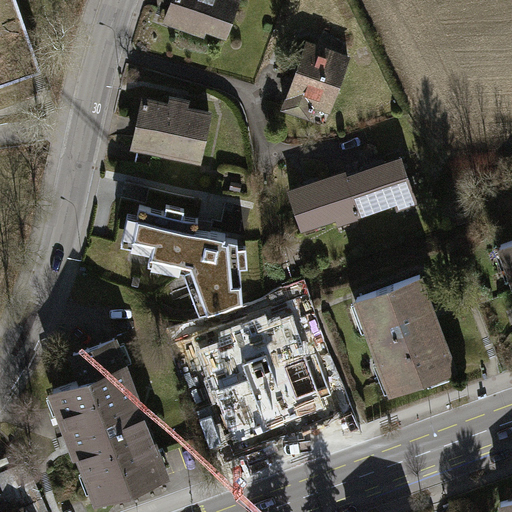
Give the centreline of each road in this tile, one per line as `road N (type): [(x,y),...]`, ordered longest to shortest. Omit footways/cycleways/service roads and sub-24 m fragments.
road 1 (tertiary): [(123,0),(52,267),(18,354),(0,378)]
road 2 (secondary): [(262,511),(511,421)]
